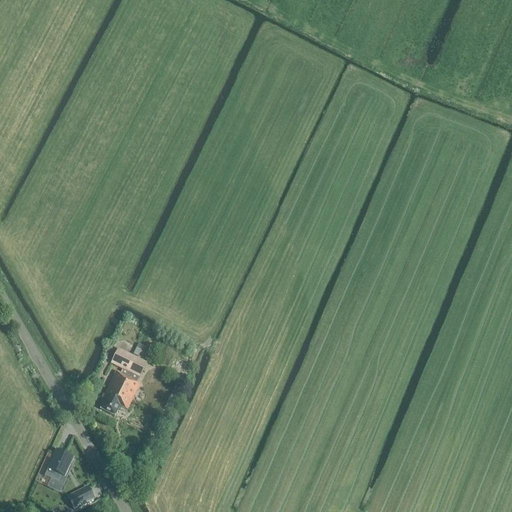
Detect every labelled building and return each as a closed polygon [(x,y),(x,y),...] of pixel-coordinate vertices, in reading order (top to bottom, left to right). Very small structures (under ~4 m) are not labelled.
[(143,347),(138,345),(133,355),(138,358),(143,347)] [(107,390),(131,402),(140,384),(136,382),(138,378),(139,378),(146,364),(117,350),(110,364),(122,370),(120,375),(115,372),(107,390)] [(127,411),(131,402),(107,390),(99,405),(102,406),(100,410),(114,417),(119,407),(127,411)] [(56,452),(44,477),(57,483),(61,476),(63,478),(72,459),(68,458),(69,458),(56,452)] [(78,495),(68,500),(73,511),(84,505),(78,495)]
